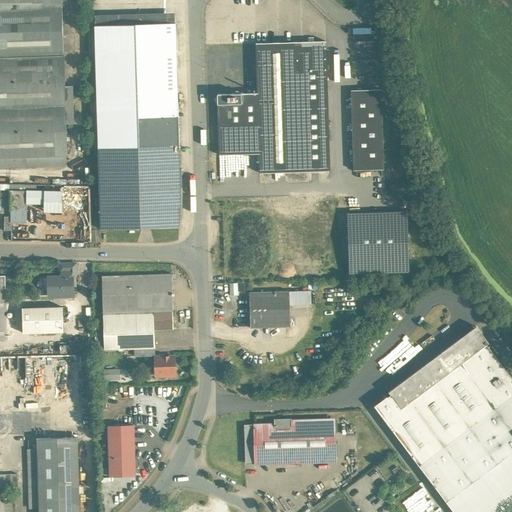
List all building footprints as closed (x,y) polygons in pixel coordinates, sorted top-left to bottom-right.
[(61,0),(0,0),(0,157),(65,155),(66,155),(65,124),(64,86),(61,0)] [(175,23),(95,25),(101,229),(180,227),(181,204),(179,146),(175,23)] [(257,93),(217,94),(219,155),(259,154),(260,173),(330,171),(326,41),(256,43),(257,93)] [(361,79),(376,78),(376,67),(361,67),(361,79)] [(73,86),(64,86),(65,124),(74,124),(73,86)] [(381,89),(351,90),(354,170),(384,169),(381,89)] [(65,155),(0,157),(0,167),(65,165),(65,155)] [(62,191),(10,190),(11,210),(27,210),(27,203),(44,204),(44,211),(62,212),(62,191)] [(27,210),(11,210),(11,216),(11,222),(27,223),(27,210)] [(349,273),(410,271),(408,210),(348,212),(349,273)] [(172,274),(102,276),(103,313),(153,311),(173,310),(172,274)] [(73,277),(49,277),(49,296),(73,296),(73,277)] [(289,291),(249,292),(250,327),(290,326),(289,291)] [(62,307),(22,308),(23,333),(63,332),(62,307)] [(153,311),(103,313),(104,349),(155,348),(153,311)] [(476,326),(388,392),(391,395),(387,397),(387,396),(374,406),(420,467),(511,397),(511,378),(487,344),(489,343),(476,326)] [(174,356),(155,357),(156,375),(175,375),(174,356)] [(511,397),(420,467),(446,502),(511,452),(511,397)] [(334,422),(290,423),(290,419),(275,419),(275,424),(254,424),(254,425),(245,425),(247,463),(256,462),(256,458),(277,457),(277,464),(296,463),(296,457),(335,456),(334,422)] [(139,429),(113,430),(114,481),(140,480),(139,429)] [(83,511),(81,442),(41,443),(43,511),(83,511)] [(43,511),(42,454),(32,454),(33,511),(43,511)] [(0,486),(18,486),(18,472),(0,472),(0,486)]
